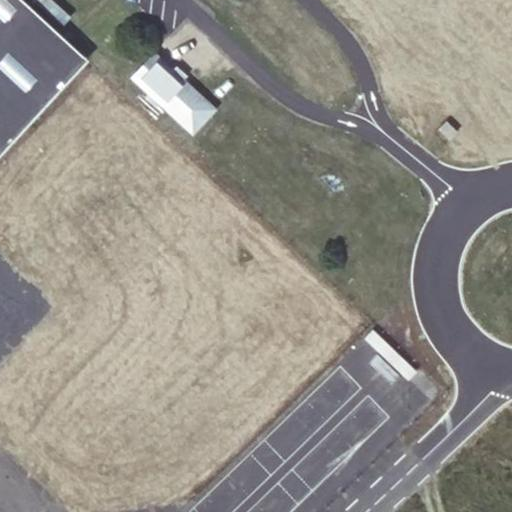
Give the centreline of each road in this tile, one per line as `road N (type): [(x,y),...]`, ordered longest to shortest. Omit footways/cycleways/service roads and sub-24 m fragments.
road 1 (unclassified): [(178,0),(302,109),(344,116)]
road 2 (unclassified): [(452,208),(429,259),(438,314),(481,357),(511,367)]
road 3 (unclassified): [(344,116),(383,140),(452,208)]
road 4 (unclassified): [(357,109),(365,87),(360,62),(300,0)]
